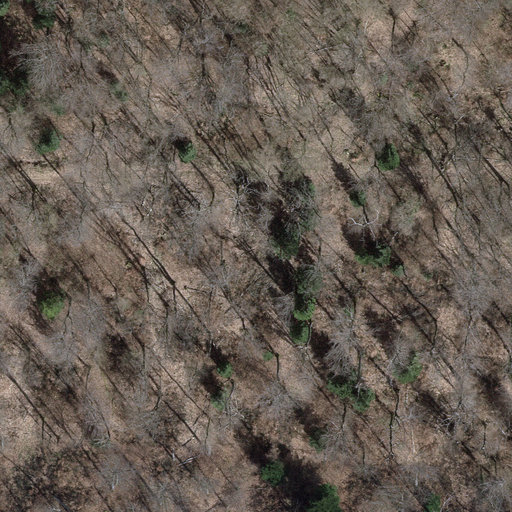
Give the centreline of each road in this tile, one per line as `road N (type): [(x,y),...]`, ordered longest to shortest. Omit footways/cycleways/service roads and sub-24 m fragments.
road 1 (track): [(304,162),(0,186)]
road 2 (track): [(423,0),(304,162)]
